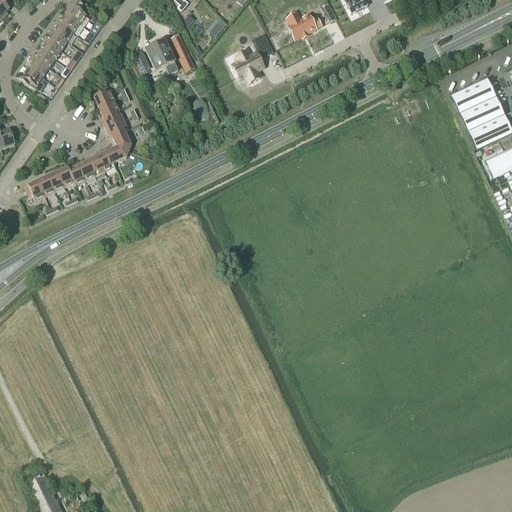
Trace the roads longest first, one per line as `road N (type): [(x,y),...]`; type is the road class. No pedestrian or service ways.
road 1 (primary): [(0,276),(378,79)]
road 2 (residential): [(34,141),(10,107),(8,59),(58,0)]
road 3 (residential): [(145,0),(52,117)]
road 4 (primary): [(378,79),(511,13)]
road 5 (residential): [(359,38),(246,95)]
